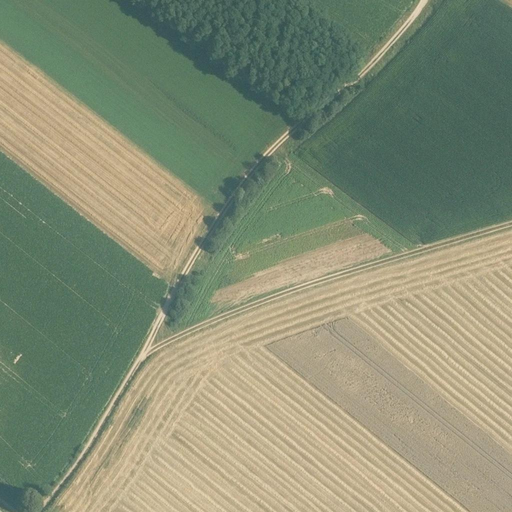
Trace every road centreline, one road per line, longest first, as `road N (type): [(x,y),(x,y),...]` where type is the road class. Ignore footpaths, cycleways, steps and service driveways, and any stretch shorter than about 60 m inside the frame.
road 1 (track): [(424,0),(351,80),(261,159),(200,244),(141,354)]
road 2 (track): [(511,223),(227,314),(141,354)]
road 3 (track): [(141,354),(38,511)]
